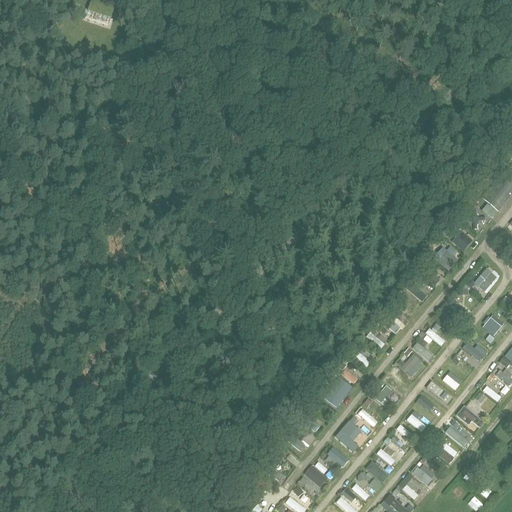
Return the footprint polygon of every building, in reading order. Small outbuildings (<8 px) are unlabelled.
[(113,12),(116,4),(103,0),(91,0),(90,4),(88,12),(110,19),(113,12)] [(511,172),(508,169),(481,200),(497,213),(511,194),(511,172)] [(476,209),(472,213),(486,226),(490,222),(476,209)] [(452,254),(448,259),(442,255),(438,260),(450,268),(457,259),(452,254)] [(487,271),(478,287),(490,293),(498,277),(487,271)] [(411,293),(423,304),(428,298),(416,288),(411,293)] [(458,324),(463,320),(452,306),(447,310),(458,324)] [(370,331),(375,336),(381,329),(376,324),(370,331)] [(469,346),(477,353),(486,343),(478,336),(469,346)] [(431,362),(436,357),(422,344),(417,349),(431,362)] [(357,350),(353,355),(369,368),(373,364),(357,350)] [(415,377),(425,363),(414,355),(404,369),(415,377)] [(461,359),(456,364),(467,373),(471,368),(461,359)] [(391,374),(385,379),(397,392),(403,386),(391,374)] [(358,385),(361,380),(352,375),(349,381),(358,385)] [(506,389),(508,384),(501,381),(499,386),(506,389)] [(432,383),(427,389),(445,403),(450,397),(432,383)] [(483,391),(501,402),(505,397),(487,385),(483,391)] [(335,387),(332,393),(345,401),(349,395),(335,387)] [(377,396),(385,407),(391,403),(386,396),(393,391),(390,387),(377,396)] [(323,402),(319,406),(331,417),(335,413),(323,402)] [(374,423),(377,417),(361,408),(358,414),(374,423)] [(469,420),(474,415),(467,409),(462,414),(469,420)] [(320,434),(324,427),(306,418),(303,425),(320,434)] [(362,421),(359,424),(368,430),(371,427),(362,421)] [(405,435),(408,430),(401,424),(397,429),(405,435)] [(457,425),(452,439),(468,444),(473,430),(457,425)] [(356,451),(360,447),(343,433),(339,437),(356,451)] [(288,441),(304,453),(309,446),(293,434),(288,441)] [(442,441),(436,449),(449,460),(456,453),(442,441)] [(393,466),(397,461),(383,449),(378,454),(393,466)] [(327,458),(333,466),(337,463),(331,455),(327,458)] [(318,463),(322,472),(331,467),(327,459),(318,463)] [(385,462),(381,466),(388,471),(391,468),(385,462)] [(313,466),(306,474),(323,487),(329,479),(313,466)] [(268,490),(273,480),(259,473),(254,484),(268,490)] [(419,480),(416,484),(423,489),(426,485),(419,480)] [(367,501),(372,496),(358,484),(353,488),(367,501)] [(417,501),(421,496),(408,484),(403,489),(417,501)] [(302,505),(308,493),(302,490),(297,502),(302,505)] [(357,511),(364,507),(358,498),(352,502),(357,511)]
